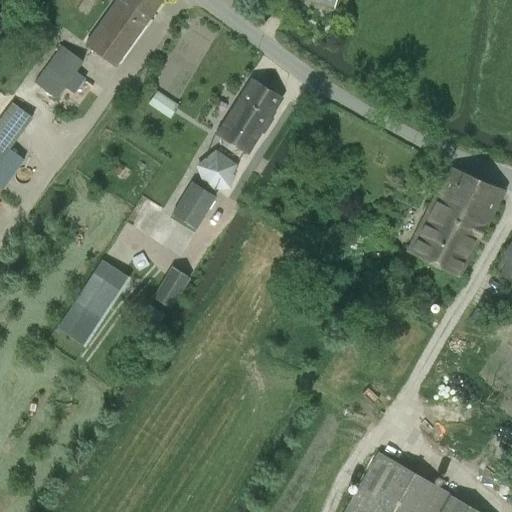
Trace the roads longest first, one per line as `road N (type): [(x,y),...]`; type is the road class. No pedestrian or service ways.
road 1 (unclassified): [(511,173),(427,140),(310,76),(203,0)]
road 2 (unknown): [(173,0),(0,246)]
road 3 (track): [(381,424),(511,506)]
